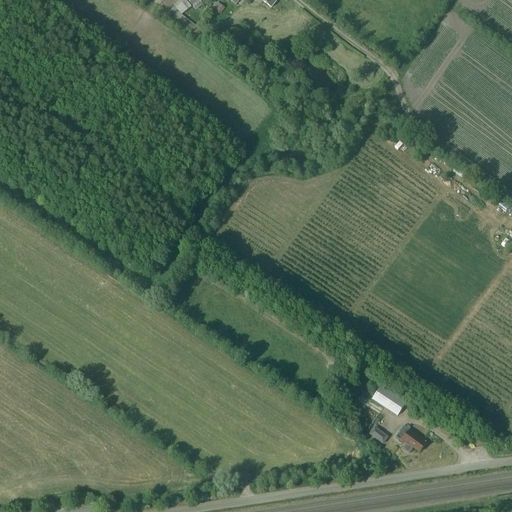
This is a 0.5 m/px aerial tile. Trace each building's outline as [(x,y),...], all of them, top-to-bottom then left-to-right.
[(187,0),(190,4),(195,11),(203,5),(199,0),(187,0)] [(261,0),(263,1),(262,2),(271,9),(277,0),(261,0)] [(216,11),(222,13),(225,6),(218,4),(216,11)] [(483,209),(497,216),(501,208),(487,201),(483,209)] [(337,391),(349,399),(355,390),(349,385),(343,382),(337,391)] [(406,403),(382,387),(373,400),(397,417),(406,403)] [(414,447),(420,452),(425,445),(421,442),(423,440),(410,430),(409,431),(408,430),(410,428),(407,426),(405,428),(404,427),(396,438),(406,445),(402,449),(403,450),(408,454),(409,454),(414,447)] [(379,430),(374,427),(369,435),(373,438),(379,430)]
